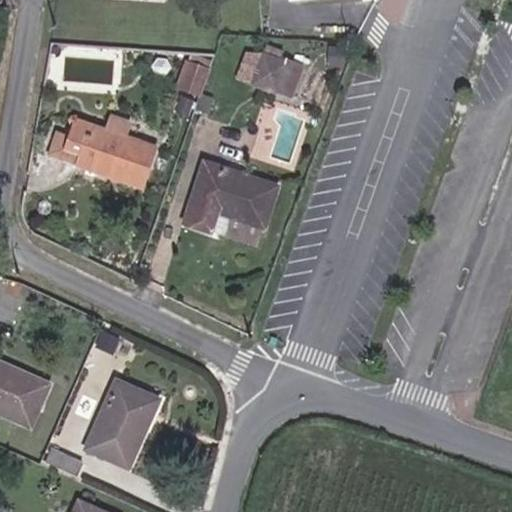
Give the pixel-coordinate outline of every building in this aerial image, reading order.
[(236,96),(250,60),(238,57),(225,93),(236,96)] [(260,98),(275,103),(286,71),(250,60),(236,96),(258,104),(260,98)] [(190,90),(192,85),(170,77),(168,82),(190,90)] [(146,104),(153,97),(154,86),(148,79),(138,78),(130,83),(128,97),(135,103),(146,104)] [(159,108),(181,116),(190,90),(168,82),(159,108)] [(62,173),(125,196),(137,157),(107,148),(112,133),(93,128),(89,141),(64,133),(63,126),(61,124),(56,121),(49,123),(47,127),(47,132),(48,135),(50,137),(55,138),(49,156),(66,162),(62,173)] [(46,167),(62,173),(66,162),(49,156),(46,167)] [(214,228),(247,239),(260,201),(187,176),(166,234),(195,245),(203,224),(214,228)] [(195,245),(207,249),(214,228),(203,224),(195,245)] [(0,432),(22,442),(40,403),(6,387),(2,396),(0,395),(0,432)] [(123,485),(141,447),(129,443),(144,412),(110,397),(79,465),(123,485)] [(129,443),(141,447),(153,417),(144,412),(129,443)] [(43,481),(69,494),(76,481),(49,469),(43,481)]
